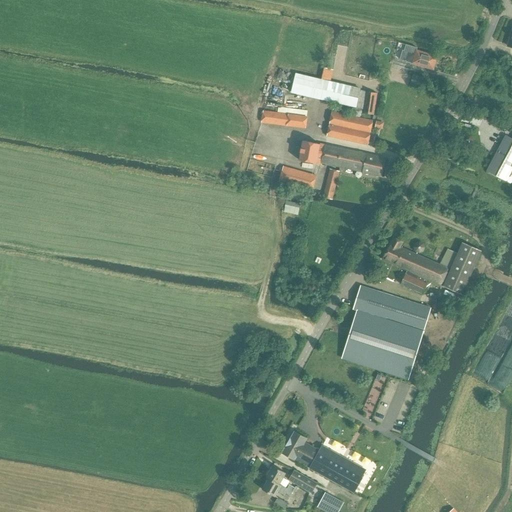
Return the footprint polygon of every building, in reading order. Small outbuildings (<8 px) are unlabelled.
[(401,50),(398,59),(405,61),(433,69),(436,57),(416,51),(416,48),(406,45),(404,51),(401,50)] [(321,79),(320,80),(327,81),(330,69),(323,67),(322,74),(321,79)] [(355,107),(360,89),(348,86),(327,81),(320,80),(296,74),(292,91),(355,107)] [(349,81),(348,86),(360,89),(361,84),(349,81)] [(366,92),(362,114),(371,115),(375,94),(366,92)] [(262,112),(261,125),(305,131),(306,118),(262,112)] [(367,145),(372,121),(332,112),(327,136),(367,145)] [(494,161),(491,166),(507,174),(511,164),(511,138),(507,136),(496,156),(495,155),(492,160),(494,161)] [(302,141),(298,160),(316,164),(321,165),(322,163),(320,163),(324,145),(320,144),(302,141)] [(324,145),(320,163),(322,163),(382,177),(386,159),(324,145)] [(284,167),(278,184),(311,194),(316,176),(284,167)] [(332,200),(339,173),(329,170),(322,198),(332,200)] [(286,202),(284,213),(297,215),(299,205),(286,202)] [(394,239),(381,260),(406,271),(400,285),(421,294),(426,284),(425,283),(427,280),(462,295),(481,251),(461,242),(456,254),(446,249),(439,265),(400,248),(403,242),(394,239)] [(414,244),(413,248),(414,252),(418,253),(422,252),(424,248),(423,244),(419,242),(414,244)] [(364,314),(385,320),(386,318),(423,330),(430,309),(360,287),(353,310),(357,312),(364,314)] [(423,332),(385,320),(364,314),(357,312),(342,359),(408,379),(423,332)] [(294,432),(282,453),(294,460),(294,459),(353,491),(365,470),(324,446),(321,452),(319,451),(304,442),(306,439),(294,432)] [(272,465),(265,476),(278,484),(285,473),(272,465)] [(294,471),(288,480),(311,493),(313,490),(317,484),(294,471)] [(268,478),(261,489),(274,496),(277,491),(282,495),(284,493),(290,496),(291,493),(292,491),(286,488),(286,489),(281,485),(278,484),(265,476),(265,477),(268,478)] [(325,493),(317,507),(326,511),(337,511),(343,503),(325,493)] [(284,508),(287,503),(276,497),(274,502),(284,508)]
